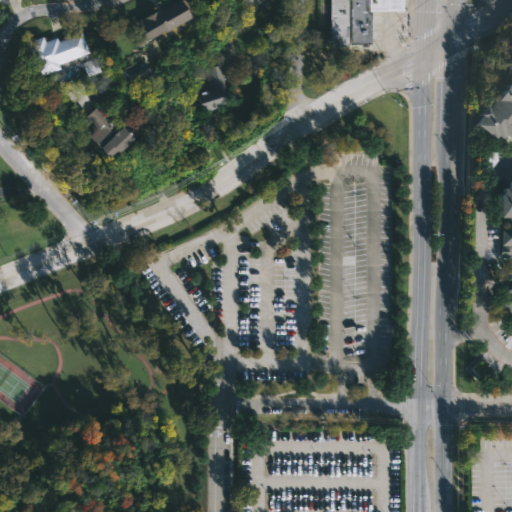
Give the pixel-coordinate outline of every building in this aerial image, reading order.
[(173,0),(180,0),(186,10),(163,24),(166,29),(145,40),(133,19),(155,7),(156,9),(173,0)] [(347,0),(347,47),(329,47),(329,40),(326,40),(326,14),(329,14),(329,0),(347,0)] [(401,0),(401,10),(369,10),(369,44),(349,44),(349,0),(401,0)] [(81,32),(88,52),(58,62),(60,67),(36,76),(26,48),(31,46),(28,40),(42,35),(44,40),(56,36),(58,40),(81,32)] [(98,72),(94,58),(81,63),(86,76),(98,72)] [(221,66),(231,98),(224,100),(225,103),(201,111),(199,104),(196,105),(195,100),(197,99),(195,93),(198,92),(198,90),(203,88),(203,90),(211,88),(205,68),(220,63),(221,66)] [(134,77),(141,86),(153,77),(146,67),(134,77)] [(511,136),(507,144),(501,140),(498,144),(493,140),(491,143),(472,129),(478,121),(475,119),(481,111),(483,112),(491,100),(493,102),(504,88),(505,88),(508,84),(507,83),(511,76),(511,136)] [(103,119),(107,123),(113,117),(120,124),(135,110),(151,126),(122,154),(110,140),(100,149),(86,134),(95,126),(84,114),(95,104),(106,116),(103,119)] [(511,224),(504,224),(504,220),(495,220),(495,197),(498,197),(498,191),(503,191),(503,184),(511,184),(511,224)] [(511,232),(511,248),(510,248),(510,261),(498,261),(499,231),(511,232)] [(511,313),(499,302),(505,295),(500,291),(511,277),(511,313)]
